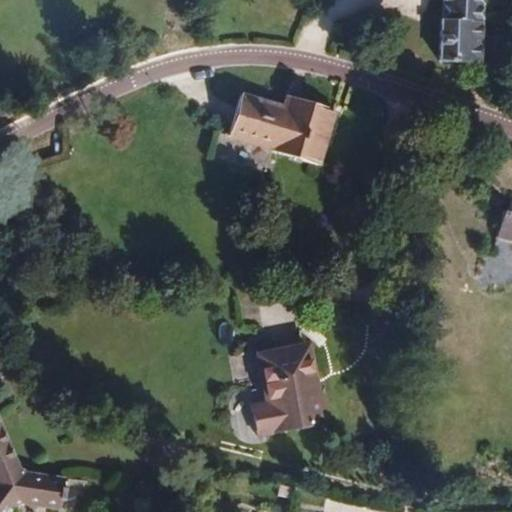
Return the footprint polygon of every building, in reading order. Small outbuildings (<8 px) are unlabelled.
[(481,0),(445,0),(444,23),(480,25),(481,0)] [(441,23),(437,64),(465,65),(467,49),(479,49),(480,25),(444,23),(441,23)] [(325,172),(334,114),(299,108),(297,114),(285,111),(283,119),(238,113),(232,152),(276,158),(276,165),(280,166),(325,172)] [(232,152),(228,177),(276,185),(280,166),(276,165),(276,158),(232,152)] [(511,213),(507,213),(499,239),(511,242),(511,213)] [(309,345),(261,355),(270,402),(282,401),(288,431),(314,426),(313,418),(328,415),(323,389),(318,391),(309,345)] [(260,437),(288,431),(282,401),(270,402),(253,406),(260,437)] [(0,427),(0,511),(8,503),(18,500),(55,505),(60,475),(21,469),(15,464),(0,427)]
